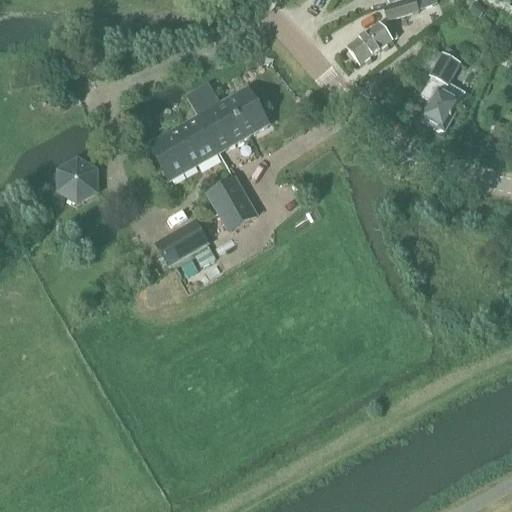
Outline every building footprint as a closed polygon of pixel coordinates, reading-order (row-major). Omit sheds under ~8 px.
[(414,2),(383,12),(387,26),(418,16),(414,2)] [(347,54),(360,71),(392,46),(379,29),(347,54)] [(433,106),(424,124),(436,130),(436,132),(441,135),(444,134),(447,136),(463,106),(445,97),(460,67),(443,58),(431,81),(433,82),(423,101),(433,106)] [(188,100),(200,121),(220,158),(270,130),(249,93),(220,110),(209,89),(188,100)] [(220,158),(200,121),(150,149),(171,186),(220,158)] [(79,166),(61,176),(61,197),(79,208),(97,197),(97,176),(79,166)] [(209,200),(230,237),(258,221),(237,184),(209,200)] [(157,249),(170,272),(208,250),(195,227),(157,249)]
